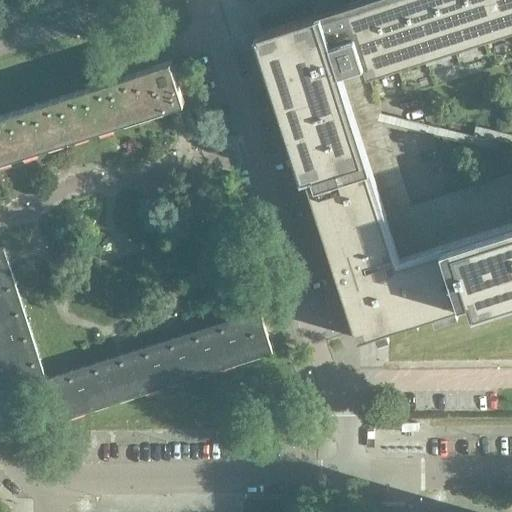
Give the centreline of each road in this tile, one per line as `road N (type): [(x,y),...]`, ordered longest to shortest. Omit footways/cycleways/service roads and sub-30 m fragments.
road 1 (residential): [(350,475),(350,445),(203,0)]
road 2 (residential): [(350,475),(48,478)]
road 3 (residential): [(511,473),(350,475)]
